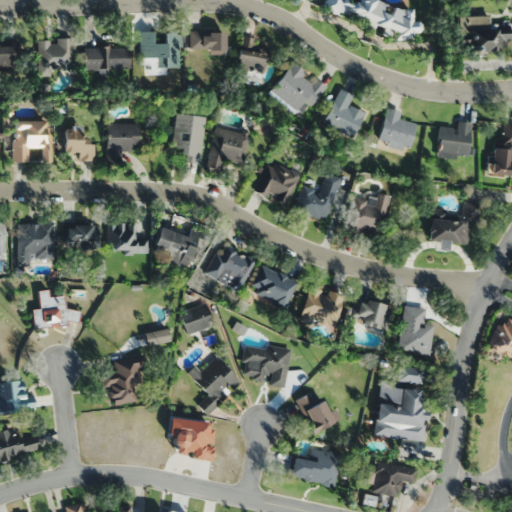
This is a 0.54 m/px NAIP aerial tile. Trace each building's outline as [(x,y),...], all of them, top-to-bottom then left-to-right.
[(325,0),(322,10),(363,22),(362,26),(394,36),(394,38),(407,42),(411,32),(416,33),(419,24),(407,20),(410,12),(370,0),(358,0),(357,4),(346,1),(346,0),(325,0)] [(489,16),(456,17),(457,51),(509,49),(508,24),(489,25),(489,16)] [(140,32),(139,74),(165,75),(165,67),(179,67),(180,33),(162,33),(161,43),(151,43),(152,33),(140,32)] [(224,33),(189,33),(189,52),(224,52),(224,33)] [(262,84),(266,53),(253,51),(255,39),(238,37),(234,69),(240,70),(238,81),(262,84)] [(39,39),(38,70),(72,71),(72,40),(39,39)] [(0,44),(0,67),(12,67),(12,45),(0,44)] [(129,69),(129,46),(84,46),(84,69),(129,69)] [(324,86),(290,62),(270,92),(303,116),(324,86)] [(363,113),(348,106),(353,95),(338,89),(323,124),(353,137),(363,113)] [(398,120),(400,112),(386,108),(377,142),(408,150),(415,124),(398,120)] [(198,165),(205,118),(176,114),(170,152),(184,154),(182,162),(198,165)] [(12,162),(27,162),(27,149),(41,150),(41,161),(50,161),(51,122),(12,122),(12,162)] [(436,157),(468,159),(470,122),(456,122),(456,127),(438,127),(436,157)] [(511,177),(511,123),(496,122),(491,176),(511,177)] [(138,124),(105,124),(105,164),(123,164),(123,148),(138,148),(138,124)] [(93,161),(93,142),(79,142),(79,126),(61,126),(62,153),(76,153),(76,161),(93,161)] [(206,167),(220,170),(222,160),(243,165),(249,135),(215,127),(206,167)] [(299,172),(268,163),(258,197),(289,206),(299,172)] [(321,188),(302,182),(294,211),(327,221),(340,178),(325,173),(321,188)] [(388,196),(377,194),(374,203),(354,198),(347,227),(380,234),(388,196)] [(469,224),(477,225),(479,205),(462,203),(460,222),(429,219),(427,240),(467,245),(469,224)] [(15,223),(15,266),(29,266),(29,258),(53,258),(53,223),(15,223)] [(146,253),(147,236),(137,235),(137,224),(107,223),(106,252),(146,253)] [(99,224),(63,224),(62,248),(98,248),(99,224)] [(187,237),(159,227),(149,255),(189,268),(201,232),(190,228),(187,237)] [(236,292),(253,261),(220,244),(204,274),(236,292)] [(284,309),(297,282),(260,264),(247,291),(284,309)] [(343,296),(308,286),(300,314),(335,325),(343,296)] [(64,296),(48,296),(48,290),(38,290),(38,309),(32,309),(32,326),(78,326),(78,309),(64,309),(64,296)] [(347,340),(380,348),(390,306),(357,299),(347,340)] [(211,325),(204,304),(178,313),(186,334),(211,325)] [(432,325),(422,324),(424,308),(403,306),(398,352),(429,355),(432,325)] [(511,359),(511,318),(506,316),(501,327),(496,324),(485,346),(511,359)] [(284,386),(290,350),(246,344),(240,379),(284,386)] [(100,374),(102,388),(109,387),(111,405),(135,401),(132,384),(139,383),(137,367),(145,366),(144,356),(112,360),(114,372),(100,374)] [(207,395),(197,406),(206,415),(239,383),(213,358),(199,372),(194,366),(186,374),(207,395)] [(373,435),(421,441),(425,411),(417,410),(422,369),(399,366),(397,381),(380,379),(373,435)] [(24,401),(21,380),(0,382),(0,413),(33,409),(32,400),(24,401)] [(0,460),(38,451),(33,428),(0,436),(0,460)] [(332,486),(340,454),(311,447),(308,460),(292,457),(287,476),(332,486)] [(368,491),(396,497),(399,481),(413,483),(416,469),(374,460),(368,491)] [(82,511),(81,503),(64,506),(64,511),(82,511)]
